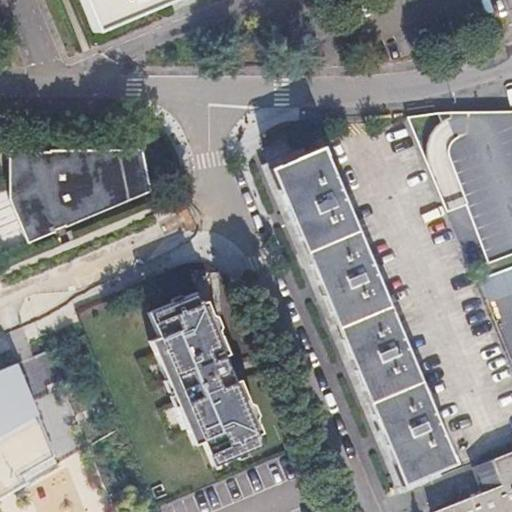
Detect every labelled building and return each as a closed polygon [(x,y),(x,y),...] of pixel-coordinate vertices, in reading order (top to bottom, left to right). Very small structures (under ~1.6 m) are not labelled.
[(80,0),(99,37),(185,0),(80,0)] [(43,150),(7,151),(6,197),(26,244),(59,229),(148,191),(141,149),(43,150)] [(325,150),(270,172),(284,206),(317,285),(348,359),(379,436),(400,485),(454,462),(325,150)] [(490,303),(511,293),(511,267),(481,280),(490,303)] [(145,312),(155,336),(148,339),(193,446),(202,442),(212,464),(257,446),(192,292),(145,312)] [(0,490),(49,462),(9,366),(0,369),(0,490)] [(323,511),(297,447),(157,505),(160,511),(323,511)] [(485,489),(431,509),(432,511),(511,511),(511,448),(475,463),(485,489)]
